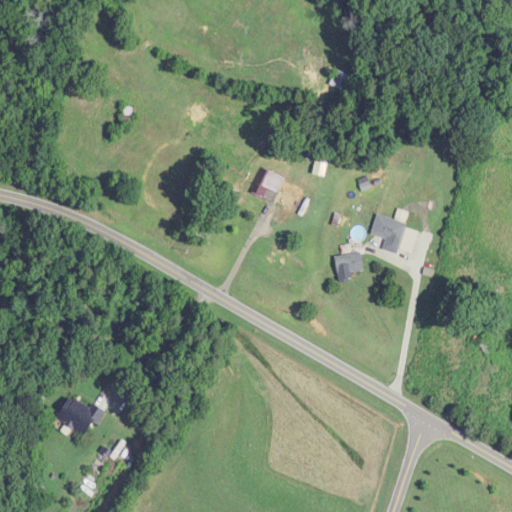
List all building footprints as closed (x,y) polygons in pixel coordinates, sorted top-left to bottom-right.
[(347,93),(355,79),(338,70),(331,84),(347,93)] [(329,129),(304,120),(298,137),(323,145),(329,129)] [(393,177),(388,169),(355,195),(361,203),(393,177)] [(267,196),(282,181),(274,173),(259,188),(267,196)] [(372,235),(403,244),(409,223),(378,215),(372,235)] [(336,257),(339,275),(365,270),(362,252),(336,257)] [(95,423),(99,425),(106,414),(72,395),(58,419),(87,436),(95,423)]
